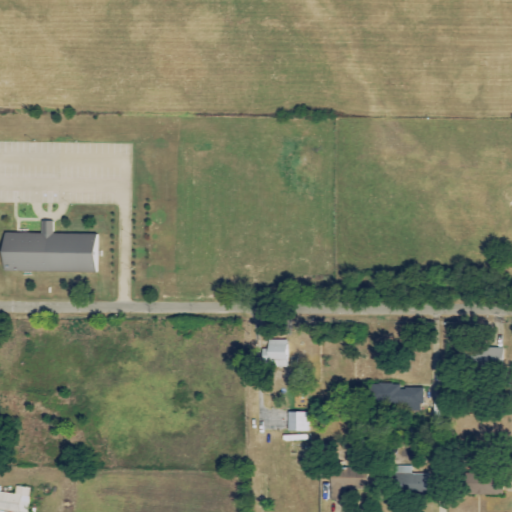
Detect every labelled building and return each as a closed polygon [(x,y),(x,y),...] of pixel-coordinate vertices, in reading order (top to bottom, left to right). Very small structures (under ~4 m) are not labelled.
[(98,273),(98,235),(52,234),(53,222),(41,222),(41,234),(2,234),(1,272),(98,273)] [(287,368),(286,340),(264,341),(265,368),(287,368)] [(470,367),(503,367),(503,349),(470,349),(470,367)] [(306,413),(285,413),(286,441),(306,441),(306,413)] [(410,475),(410,467),(398,467),(399,493),(428,492),(428,474),(410,475)] [(330,501),(344,501),(344,490),(355,490),(354,470),(329,470),(330,501)] [(466,496),(501,495),(500,476),(466,477),(466,496)] [(0,510),(26,511),(27,511),(29,488),(15,487),(14,494),(0,493),(0,510)]
